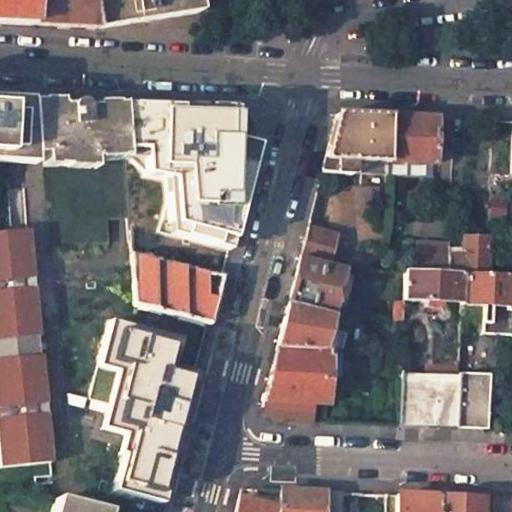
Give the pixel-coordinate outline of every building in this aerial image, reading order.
[(0,0),(0,24),(29,26),(29,0),(0,0)] [(29,0),(29,26),(96,29),(89,0),(29,0)] [(89,0),(96,29),(199,12),(196,0),(89,0)] [(0,91),(0,153),(32,155),(42,155),(40,96),(26,94),(0,91)] [(52,95),(40,96),(42,155),(43,166),(96,166),(103,163),(105,153),(134,153),(135,143),(132,99),(122,98),(107,98),(106,102),(95,102),(93,97),(82,97),(81,101),(71,100),(69,96),(52,95)] [(173,103),(132,99),(135,143),(153,142),(156,170),(170,168),(173,103)] [(248,110),(173,103),(170,168),(172,179),(174,229),(235,242),(257,141),(245,136),(248,110)] [(335,114),(320,173),(351,174),(351,161),(386,162),(389,116),(354,115),(335,114)] [(420,118),(389,116),(386,162),(432,164),(434,119),(420,118)] [(335,236),(307,227),(299,257),(327,265),(335,236)] [(24,338),(45,333),(35,230),(29,231),(7,232),(0,232),(0,339),(8,339),(24,338)] [(461,248),(447,248),(446,274),(461,275),(483,276),(484,265),(485,239),(462,238),(461,248)] [(447,245),(417,244),(415,272),(446,274),(447,248),(447,245)] [(175,262),(132,253),(133,280),(135,306),(219,322),(230,276),(205,271),(175,262)] [(275,348),(327,350),(332,330),(326,328),(341,269),(327,265),(299,257),(291,285),(281,326),(275,348)] [(490,265),(490,276),(506,276),(506,266),(490,265)] [(446,274),(415,272),(405,272),(403,300),(460,303),(461,275),(446,274)] [(483,276),(461,275),(460,303),(481,304),(511,305),(511,302),(511,276),(506,276),(490,276),(483,276)] [(109,342),(106,276),(52,279),(56,345),(109,342)] [(480,334),(511,335),(511,331),(511,305),(481,304),(480,334)] [(180,342),(117,319),(105,363),(123,368),(106,427),(128,433),(115,489),(168,500),(198,376),(173,367),(180,342)] [(10,359),(26,358),(24,338),(8,339),(10,359)] [(327,350),(275,348),(267,379),(261,405),(272,421),(305,422),(306,403),(325,405),(326,380),(327,350)] [(0,466),(56,462),(45,354),(26,358),(10,359),(0,359),(0,466)] [(458,377),(400,374),(397,425),(427,427),(455,428),(458,377)] [(487,377),(458,377),(455,428),(485,430),(487,377)] [(322,511),(324,493),(301,491),(279,490),(276,508),(238,498),(233,511),(322,511)] [(338,511),(339,493),(324,493),(322,511),(338,511)] [(120,511),(122,507),(68,494),(64,511),(120,511)] [(435,511),(436,497),(403,496),(395,496),(394,511),(435,511)] [(452,498),(436,497),(435,511),(479,511),(479,500),(452,498)] [(511,511),(511,501),(493,500),(492,511),(511,511)]
